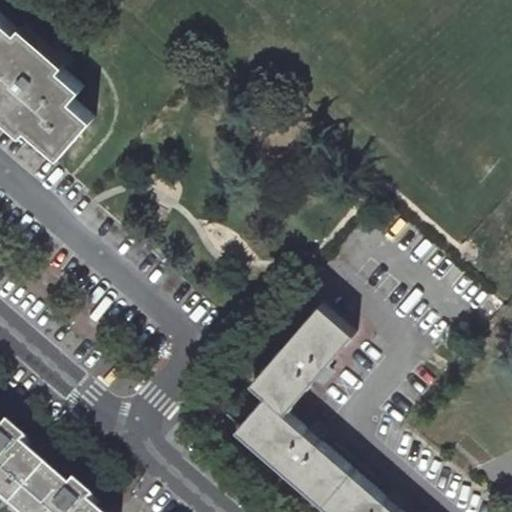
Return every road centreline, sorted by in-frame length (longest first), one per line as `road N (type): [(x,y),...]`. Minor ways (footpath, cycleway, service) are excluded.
road 1 (unknown): [(463,511),(355,409),(415,341),(344,267)]
road 2 (residential): [(223,511),(0,318)]
